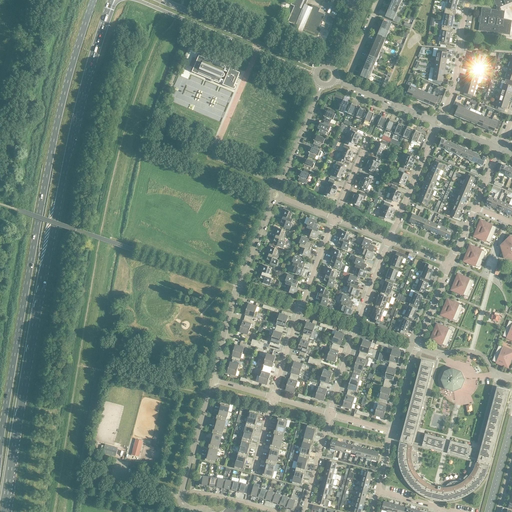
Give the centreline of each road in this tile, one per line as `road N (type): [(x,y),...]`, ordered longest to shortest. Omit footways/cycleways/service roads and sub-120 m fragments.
road 1 (trunk): [(4,511),(61,179),(110,0)]
road 2 (trunk): [(92,0),(56,125),(0,437)]
road 3 (tertiary): [(134,0),(314,74)]
road 4 (tertiary): [(211,379),(237,283),(272,200)]
road 5 (residential): [(273,397),(334,218)]
road 6 (residential): [(329,413),(388,240)]
road 7 (tertiary): [(317,68),(159,0)]
road 8 (residential): [(388,240),(435,128)]
road 9 (residential): [(440,117),(468,0)]
